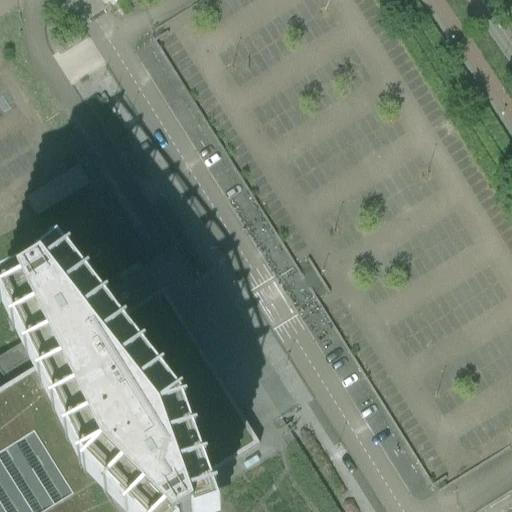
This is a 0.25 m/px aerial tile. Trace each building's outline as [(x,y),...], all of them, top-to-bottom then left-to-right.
[(205,125),(179,141),(255,261),(280,245),(279,243),(321,216),(299,182),(291,187),(277,164),(413,78),(415,81),(422,76),(373,0),(212,0),(246,54),(283,31),(278,23),(298,11),(324,52),(206,126),(205,125)] [(428,130),(325,194),(373,272),(476,209),(428,130)] [(27,192),(36,211),(87,187),(79,169),(27,192)] [(0,511),(338,511),(174,249),(152,263),(94,299),(59,254),(37,271),(40,276),(22,287),(19,282),(0,291),(0,305),(6,317),(14,334),(19,346),(0,357),(0,375),(8,388),(0,393),(0,511)] [(511,401),(479,348),(376,413),(425,491),(511,436),(511,401)] [(498,494),(511,485),(511,452),(509,448),(480,465),(498,494)] [(511,511),(511,493),(481,511),(511,511)]
